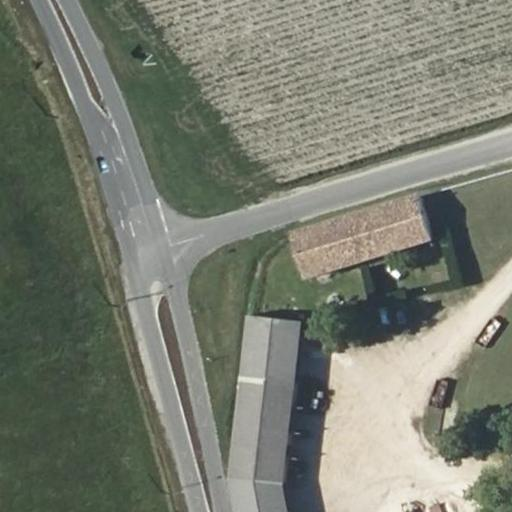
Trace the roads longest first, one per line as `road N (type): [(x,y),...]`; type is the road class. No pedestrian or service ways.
road 1 (tertiary): [(143,243),(511,153)]
road 2 (secondary): [(143,243),(222,511)]
road 3 (secondary): [(55,0),(143,243)]
road 4 (unknown): [(378,477),(511,274)]
road 5 (unknown): [(511,495),(440,493),(378,477)]
